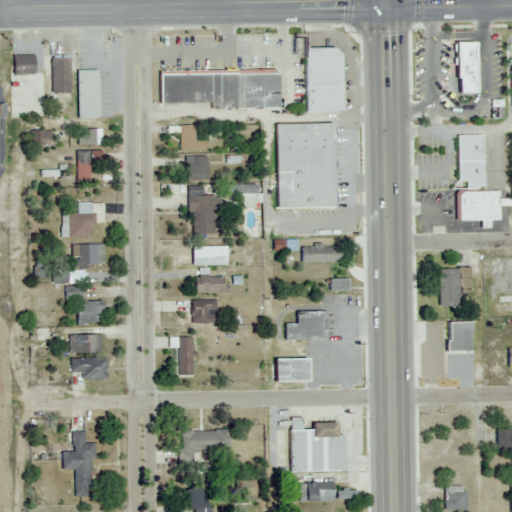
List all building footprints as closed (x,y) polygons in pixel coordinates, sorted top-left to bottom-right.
[(474,93),(474,44),(451,44),(451,93),(474,93)] [(302,48),(302,111),(338,111),(338,48),(302,48)] [(10,74),(32,74),(32,56),(10,56),(10,74)] [(50,93),(68,93),(68,58),(50,58),(50,93)] [(96,70),(76,70),(76,119),(96,119),(96,70)] [(207,107),(276,107),(276,70),(156,70),(156,103),(207,103),(207,107)] [(273,123),(274,207),(330,207),(329,123),(273,123)] [(193,141),(194,127),(169,126),(169,133),(180,133),(179,151),(204,151),(204,141),(193,141)] [(50,131),(30,131),(30,146),(50,146),(50,131)] [(482,136),(455,136),(455,182),(463,182),(463,188),(482,188),(482,136)] [(74,181),(88,181),(88,163),(99,163),(99,152),(74,152),(74,181)] [(184,180),(207,180),(207,157),(184,157),(184,180)] [(497,192),(455,192),(455,220),(497,220),(497,192)] [(188,235),(214,235),(214,195),(188,195),(188,235)] [(90,214),(102,214),(102,203),(76,204),(76,214),(60,214),(60,238),(90,237),(90,214)] [(71,245),(71,267),(102,267),(102,245),(71,245)] [(224,247),(189,247),(189,265),(224,265),(224,247)] [(299,263),(336,263),(336,247),(299,247),(299,263)] [(490,273),(511,273),(511,264),(501,264),(501,258),(490,258),(490,273)] [(436,306),(468,306),(468,268),(436,268),(436,306)] [(224,276),(192,276),(192,294),(224,294),(224,276)] [(328,290),(345,290),(345,280),(328,280),(328,290)] [(64,287),(64,301),(75,301),(76,323),(102,323),(101,301),(81,302),(81,287),(64,287)] [(214,324),(214,300),(189,300),(189,324),(214,324)] [(324,340),(325,312),(294,311),(294,324),(283,324),(282,339),(324,340)] [(470,322),(444,322),(444,353),(470,353),(470,322)] [(67,354),(100,354),(100,335),(67,335),(67,354)] [(175,338),(175,376),(192,376),(192,338),(175,338)] [(104,359),(69,359),(69,373),(81,373),(81,380),(104,380),(104,359)] [(82,444),(82,419),(70,419),(71,452),(60,452),(61,469),(73,469),(73,497),(91,497),(90,444),(82,444)] [(340,435),(333,435),(333,424),(299,424),(299,419),(287,419),(287,471),(340,471),(340,435)] [(511,428),(494,429),(494,453),(511,453),(511,428)] [(191,458),(191,452),(229,452),(229,430),(181,430),(181,458),(191,458)] [(297,502),(331,502),(331,483),(297,483),(297,502)] [(464,486),(442,486),(442,510),(464,510),(464,486)]
